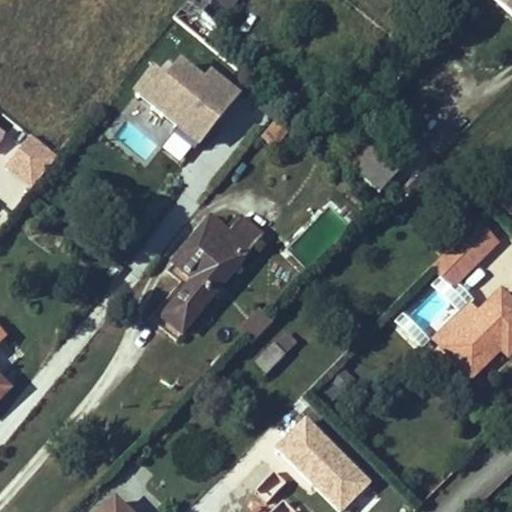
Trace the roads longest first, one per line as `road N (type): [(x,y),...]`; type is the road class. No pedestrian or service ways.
road 1 (unknown): [(0,436),(236,132)]
road 2 (unknown): [(8,511),(160,343)]
